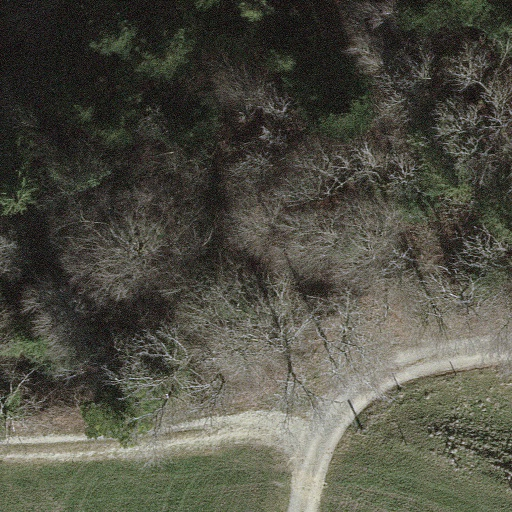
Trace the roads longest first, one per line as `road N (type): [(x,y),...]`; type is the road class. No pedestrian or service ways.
road 1 (track): [(313,429),(0,452)]
road 2 (track): [(313,429),(383,385),(511,348)]
